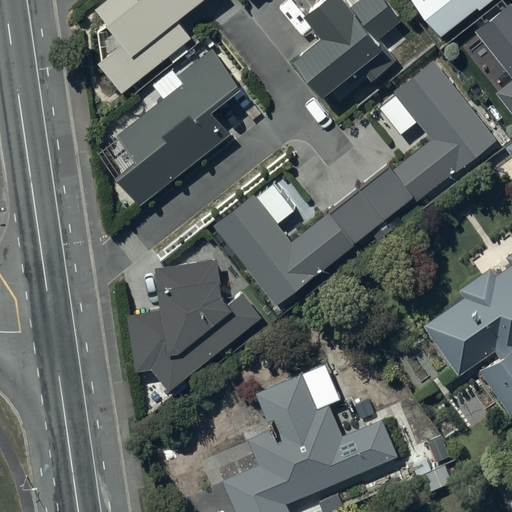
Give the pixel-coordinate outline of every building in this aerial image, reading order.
[(209,0),(112,0),(99,11),(126,45),(103,64),(126,93),(221,17),(208,1),(209,0)] [(327,38),(303,58),(337,100),(356,84),(351,78),(370,62),(383,78),(402,63),(392,50),(407,37),(398,25),(403,21),(386,0),(360,0),(356,4),(352,0),(328,0),(309,15),(327,38)] [(494,0),(415,0),(445,38),(494,0)] [(511,5),(479,29),(511,75),(497,86),(511,106),(511,5)] [(180,74),(185,82),(121,134),(142,160),(122,176),(142,201),(230,131),(215,112),(247,87),(215,47),(180,74)] [(259,193),(220,223),(285,300),(503,140),(443,58),(397,92),(401,96),(375,115),(404,155),(425,140),(414,126),(421,121),(435,140),(399,166),(397,163),(295,241),(259,193)] [(220,258),(151,269),(157,311),(130,315),(138,372),(158,369),(177,390),(270,319),(248,289),(227,305),(220,258)] [(429,326),(465,374),(497,350),(504,360),(486,374),(511,409),(511,268),(496,281),(491,274),(466,293),(468,296),(429,326)] [(265,466),(229,481),(240,511),(295,511),(291,498),(399,454),(385,420),(347,435),(335,406),(321,412),(306,375),(261,393),(276,429),(254,439),(265,466)]
